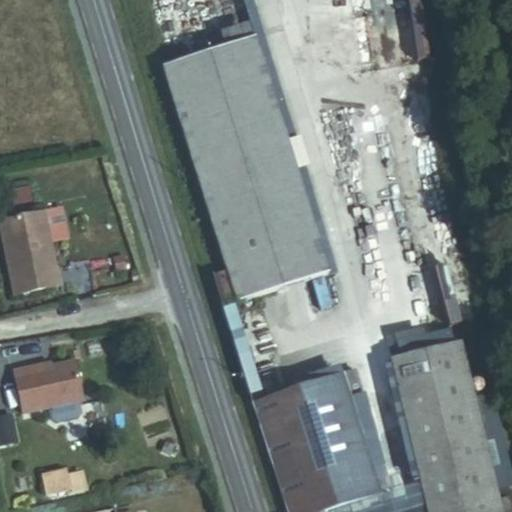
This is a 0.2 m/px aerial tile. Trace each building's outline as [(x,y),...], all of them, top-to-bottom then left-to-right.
[(405,0),(384,0),(297,16),(305,56),(356,47),(361,71),(370,70),(376,102),(346,108),(357,163),(433,149),(405,0)] [(228,302),(321,274),(247,34),(155,62),(228,302)] [(52,223),(48,203),(44,200),(0,209),(0,285),(45,276),(35,237),(33,227),(52,223)] [(55,232),(52,223),(33,227),(35,237),(55,232)] [(511,511),(511,492),(507,494),(461,350),(392,372),(436,511),(511,511)] [(78,411),(76,399),(81,398),(72,358),(40,365),(40,362),(9,369),(18,412),(49,405),(51,417),(54,418),(76,414),(78,411)] [(293,511),(308,511),(383,489),(354,394),(368,390),(360,366),(258,398),(293,511)] [(92,481),(89,466),(74,469),(72,462),(40,468),(44,490),(92,481)]
